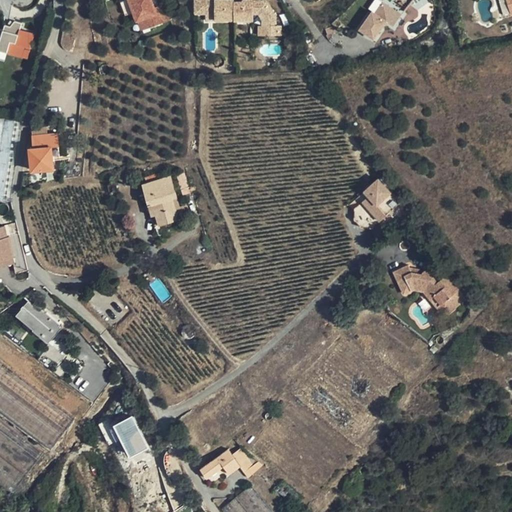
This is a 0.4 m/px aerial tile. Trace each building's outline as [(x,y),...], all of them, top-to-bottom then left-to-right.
[(149,28),(160,24),(156,13),(158,13),(156,7),(153,0),(127,0),(122,2),(126,14),(135,11),(138,21),(146,18),(149,28)] [(236,0),(198,0),(199,10),(209,10),(218,10),(218,18),(236,18),(236,0)] [(282,36),(282,25),(277,25),(277,15),(268,0),(244,0),(245,0),(236,0),(236,18),(255,18),(255,12),(261,13),(265,19),(264,25),(271,25),(271,36),(282,36)] [(400,16),(383,3),(375,14),(372,12),(361,27),(377,39),(388,23),(392,27),(400,16)] [(156,13),(160,24),(169,21),(164,4),(156,7),(158,13),(156,13)] [(218,18),(218,10),(209,10),(209,18),(218,18)] [(30,58),(36,31),(21,27),(0,22),(0,56),(7,58),(8,53),(30,58)] [(264,25),(261,25),(260,36),(271,36),(271,25),(264,25)] [(55,167),(54,145),(61,144),(60,131),(34,132),(35,144),(31,145),(32,168),(55,167)] [(186,172),(180,173),(184,187),(190,185),(186,172)] [(178,195),(173,174),(144,182),(150,203),(154,202),(159,223),(181,217),(175,196),(178,195)] [(389,212),(400,209),(411,199),(391,175),(381,184),(384,187),(375,196),(389,212)] [(366,213),(369,218),(389,212),(375,196),(368,201),(366,213)] [(389,212),(369,218),(372,221),(385,221),(392,216),(389,212)] [(27,271),(16,224),(0,227),(0,260),(11,257),(16,274),(27,271)] [(433,289),(444,305),(456,297),(462,306),(473,298),(454,274),(445,281),(441,275),(440,271),(434,269),(432,272),(421,268),(419,261),(404,267),(412,288),(421,284),(433,289)] [(404,267),(396,270),(403,291),(412,288),(404,267)] [(64,324),(31,296),(17,312),(34,328),(36,326),(52,339),(64,324)] [(456,297),(444,305),(450,314),(462,306),(456,297)] [(106,388),(59,351),(8,310),(0,320),(0,359),(75,419),(79,422),(106,388)] [(354,443),(380,412),(387,403),(384,400),(397,384),(340,336),(331,346),(292,392),(354,443)] [(0,412),(49,451),(75,419),(0,359),(0,412)] [(42,455),(0,422),(0,485),(12,494),(42,455)] [(253,464),(239,447),(231,452),(228,447),(199,468),(206,477),(223,465),(228,473),(240,466),(244,471),(253,464)] [(300,497),(280,480),(274,489),(293,506),(300,497)] [(273,511),(249,483),(220,507),(223,511),(273,511)]
